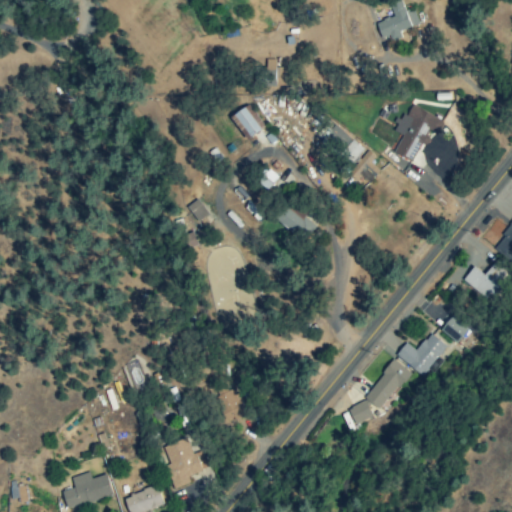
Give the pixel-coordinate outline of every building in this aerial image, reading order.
[(418,25),(412,9),(405,12),(399,0),(396,0),(387,3),(392,16),(374,23),(380,39),(388,36),(390,42),(401,38),(398,32),(418,25)] [(229,118),(245,141),(263,129),(247,105),(229,118)] [(443,122),(412,106),(406,117),(409,119),(392,153),(410,162),(419,144),(422,145),(430,131),(437,135),(443,122)] [(324,129),(334,137),(327,145),(350,165),(363,150),(330,123),(324,129)] [(368,183),(379,173),(370,162),(374,158),(369,152),(346,173),(353,180),(359,174),(368,183)] [(254,181),(266,191),(277,178),(265,168),(254,181)] [(315,228),(285,205),(274,218),(304,242),(315,228)] [(511,222),(492,247),(510,261),(511,258),(511,222)] [(483,276),(472,267),(461,281),(485,301),(507,275),(493,264),(483,276)] [(438,331),(455,345),(467,331),(451,316),(438,331)] [(404,343),(394,356),(421,377),(445,347),(428,334),(414,351),(404,343)] [(408,373),(393,360),(362,398),(377,411),(408,373)] [(244,417),(235,390),(217,396),(225,423),(244,417)] [(353,425),(370,418),(364,402),(346,409),(353,425)] [(162,447),(168,465),(164,467),(172,490),(190,484),(187,477),(199,473),(188,438),(162,447)] [(105,475),(90,479),(88,473),(69,478),(72,488),(60,492),(65,510),(112,496),(105,475)] [(157,485),(142,489),(140,484),(128,488),(131,497),(123,500),(126,511),(144,511),(163,507),(157,485)] [(27,500),(24,486),(8,489),(10,503),(27,500)]
